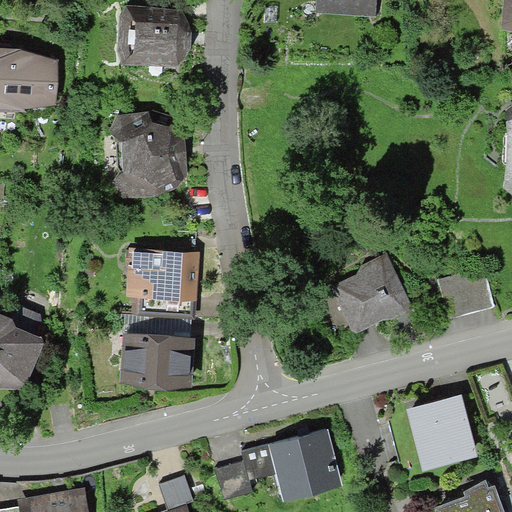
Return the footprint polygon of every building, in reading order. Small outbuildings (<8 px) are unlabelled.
[(373,17),(373,0),(324,0),(324,4),(372,7),(371,17),(373,17)] [(511,0),(504,0),(502,23),(501,24),(501,26),(511,28),(511,0)] [(181,55),(181,46),(183,23),(178,12),(126,9),(121,21),(119,50),(121,61),(174,65),(181,55)] [(0,107),(50,102),(53,62),(19,52),(19,49),(10,47),(9,50),(0,49),(0,107)] [(511,110),(505,112),(507,133),(506,133),(506,135),(511,135),(511,162),(505,161),(505,163),(506,163),(503,183),(511,186),(511,110)] [(182,174),(174,158),(173,146),(179,129),(170,126),(169,119),(150,113),(145,121),(132,122),(117,116),(110,131),(117,140),(115,145),(117,167),(119,172),(113,181),(123,195),(136,186),(149,187),(156,194),(174,185),(175,178),(182,174)] [(136,315),(188,318),(193,254),(131,250),(131,251),(123,250),(123,265),(130,265),(130,267),(137,267),(137,270),(139,270),(136,315)] [(332,289),(352,329),(385,313),(389,316),(409,306),(407,302),(405,303),(384,261),(387,259),(385,255),(360,268),(358,276),(332,289)] [(445,317),(491,306),(483,276),(468,280),(465,273),(436,281),(445,317)] [(0,381),(3,381),(18,385),(37,339),(30,336),(36,322),(35,317),(15,309),(7,320),(0,317),(0,381)] [(185,383),(188,337),(125,333),(122,379),(143,380),(144,384),(162,385),(164,382),(185,383)] [(471,451),(457,398),(443,402),(442,399),(422,404),(423,407),(409,411),(422,464),(471,451)] [(323,430),(239,452),(241,461),(212,469),(221,500),(249,492),(246,480),(276,472),(283,498),(321,488),(321,485),(336,481),(323,430)] [(191,501),(182,476),(156,484),(165,511),(184,511),(181,504),(191,501)] [(498,511),(490,488),(484,490),(481,483),(465,492),(467,497),(425,511),(498,511)] [(82,511),(79,493),(20,503),(20,506),(0,509),(0,511),(82,511)]
